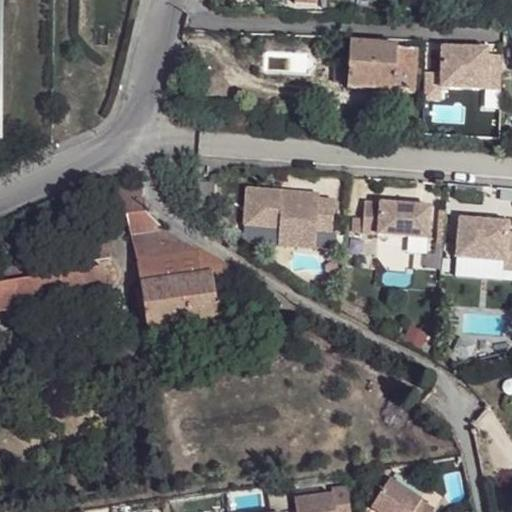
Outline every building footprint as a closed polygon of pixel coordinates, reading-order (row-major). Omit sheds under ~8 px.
[(417,49),(351,43),(347,88),(413,94),(417,49)] [(440,73),(423,73),(423,98),(440,99),(440,87),(485,89),(486,75),(501,75),(501,57),(486,57),(486,51),(442,49),(440,73)] [(501,75),(486,75),(485,89),(500,90),(501,75)] [(113,211),(109,188),(0,234),(0,251),(94,214),(113,211)] [(318,193),(246,189),(244,226),(279,228),(279,238),(316,240),(316,230),(332,231),(334,199),(318,198),(318,193)] [(430,205),(364,200),(361,231),(428,236),(430,205)] [(125,219),(130,241),(163,235),(146,214),(125,219)] [(508,221),(459,217),(456,255),(504,259),(503,268),(505,268),(511,268),(511,231),(507,231),(508,221)] [(163,235),(130,241),(147,334),(216,323),(212,288),(240,280),(163,235)] [(104,238),(0,254),(0,278),(109,262),(104,238)] [(316,240),(279,238),(278,246),(315,248),(316,240)] [(504,259),(456,255),(456,263),(503,268),(504,259)] [(105,264),(0,281),(0,309),(108,293),(105,264)] [(287,330),(297,311),(266,296),(256,290),(246,308),(287,330)] [(296,495),(318,494),(318,479),(295,480),(296,495)] [(428,511),(429,510),(385,483),(366,511),(367,511),(428,511)] [(344,511),(342,489),(326,492),(327,499),(290,505),(291,511),(344,511)]
